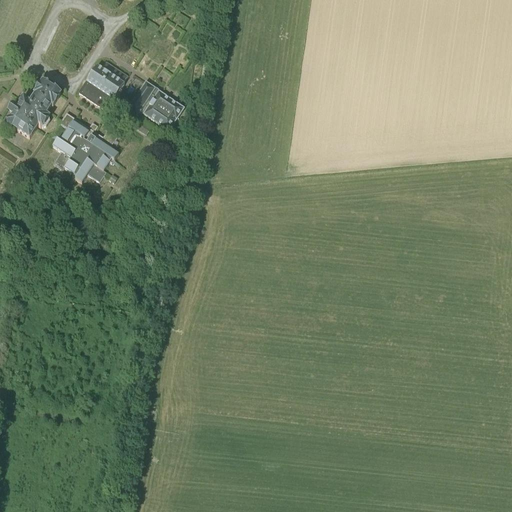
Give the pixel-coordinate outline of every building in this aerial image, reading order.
[(174,20),(185,27),(190,19),(179,12),(174,20)] [(128,80),(105,65),(101,71),(97,68),(86,85),(79,96),(105,114),(111,106),(114,108),(117,104),(118,105),(121,100),(117,97),(124,86),(128,80)] [(10,130),(12,129),(29,140),(38,127),(42,130),(46,129),(50,123),(49,119),(45,117),(51,107),(52,108),(60,96),(42,84),(34,96),(35,97),(31,103),(29,102),(28,104),(25,102),(21,103),(20,105),(20,107),(18,111),(13,107),(8,114),(13,117),(11,121),(9,122),(7,124),(8,128),(10,130)] [(140,113),(154,91),(155,91),(145,84),(127,112),(137,118),(140,113)] [(154,91),(140,113),(143,116),(168,133),(184,110),(158,93),(158,94),(154,91)] [(103,139),(67,115),(59,126),(67,131),(61,140),(59,139),(52,149),(61,154),(53,167),(63,173),(65,171),(74,176),(72,179),(82,186),(88,177),(100,185),(106,175),(104,173),(110,164),(112,166),(119,156),(110,150),(118,138),(108,131),(103,139)] [(133,129),(146,138),(151,130),(138,121),(133,129)] [(109,128),(114,132),(117,126),(112,123),(109,128)] [(2,172),(7,175),(14,163),(8,159),(4,165),(5,167),(2,172)] [(52,181),(57,185),(61,179),(56,176),(52,181)] [(117,180),(112,177),(109,182),(114,186),(117,180)]
